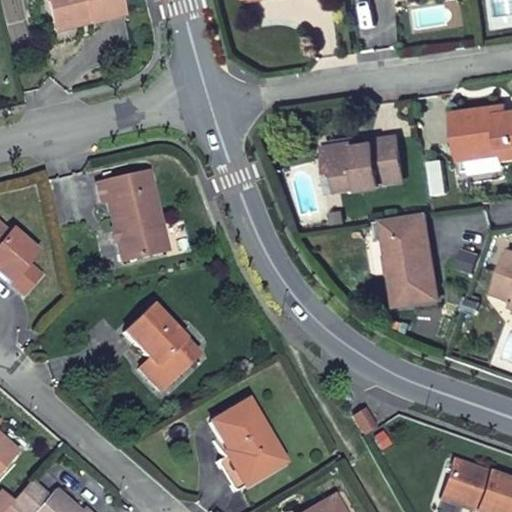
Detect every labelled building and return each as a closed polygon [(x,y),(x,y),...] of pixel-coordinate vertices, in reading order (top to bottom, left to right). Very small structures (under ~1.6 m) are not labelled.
[(47,0),(53,19),(90,10),(92,18),(121,10),(118,0),(47,0)] [(90,10),(53,19),(54,27),(92,18),(90,10)] [(457,113),(464,160),(506,154),(507,162),(511,161),(511,113),(510,113),(502,114),(501,107),(457,113)] [(326,141),(327,147),(358,143),(357,137),(326,141)] [(358,143),(327,147),(332,172),(337,171),(340,188),(359,185),(359,190),(380,187),(379,183),(405,179),(399,137),(375,140),(376,149),(359,151),(358,143)] [(506,154),(464,160),(466,172),(508,167),(507,162),(506,154)] [(148,170),(96,182),(100,201),(108,198),(121,259),(166,248),(148,170)] [(359,185),(340,188),(341,193),(359,190),(359,185)] [(433,252),(428,213),(385,218),(398,305),(441,298),(435,264),(429,264),(428,257),(433,252)] [(0,273),(9,282),(36,252),(13,231),(9,235),(0,227),(0,273)] [(511,290),(511,251),(511,252),(498,286),(511,290)] [(124,332),(149,358),(170,380),(198,353),(152,305),(124,332)] [(170,380),(149,358),(139,367),(161,389),(170,380)] [(209,422),(228,454),(245,484),(283,462),(246,400),(209,422)] [(352,417),(363,433),(373,427),(362,410),(352,417)] [(0,471),(17,452),(0,435),(0,471)] [(245,484),(228,454),(216,461),(233,491),(245,484)] [(510,511),(511,508),(511,480),(453,459),(441,494),(472,506),(470,509),(477,511),(510,511)] [(32,479),(12,502),(24,511),(73,511),(50,494),(32,479)] [(0,511),(2,511),(12,502),(7,496),(0,503),(0,511)] [(340,511),(332,498),(308,511),(340,511)] [(24,511),(12,502),(2,511),(24,511)]
